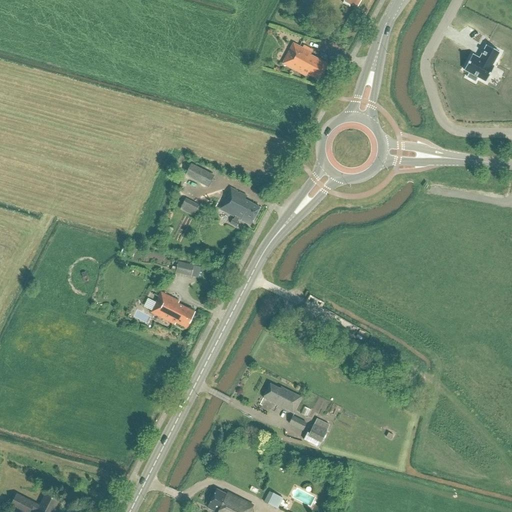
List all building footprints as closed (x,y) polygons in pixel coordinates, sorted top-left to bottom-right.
[(311,20),(320,3),(324,5),(326,0),(301,0),(295,12),(311,20)] [(343,0),(343,2),(355,9),(360,0),(343,0)] [(292,44),(282,64),(305,77),(306,75),(317,81),(326,65),(310,56),(311,54),(292,44)] [(472,55),(463,70),(469,73),(467,77),(474,82),(477,77),(485,82),(493,67),(491,66),(499,53),(486,46),(479,59),(472,55)] [(213,177),(191,165),(185,176),(207,187),(213,177)] [(223,201),(218,210),(234,218),(233,221),(232,220),(229,224),(235,228),(237,223),(236,223),(238,220),(249,227),(259,209),(244,201),(246,197),(238,193),(238,194),(236,193),(237,192),(230,189),(225,197),(227,198),(225,202),(223,201)] [(179,210),(193,216),(198,205),(184,199),(179,210)] [(177,264),(175,273),(191,276),(193,267),(177,264)] [(160,293),(149,313),(174,326),(175,324),(186,329),(194,313),(177,304),(178,302),(160,293)] [(269,384),(262,398),(291,414),(300,398),(285,391),(285,392),(269,384)] [(329,412),(324,422),(336,428),(341,418),(329,412)] [(292,417),(288,424),(302,432),(305,423),(292,417)] [(316,419),(304,442),(318,449),(329,426),(316,419)] [(213,511),(249,511),(253,507),(227,493),(226,495),(216,490),(207,509),(213,511)] [(269,491),(263,502),(277,509),(282,498),(269,491)] [(16,495),(10,506),(20,511),(29,511),(30,510),(34,511),(51,511),(57,501),(45,495),(39,507),(16,495)]
